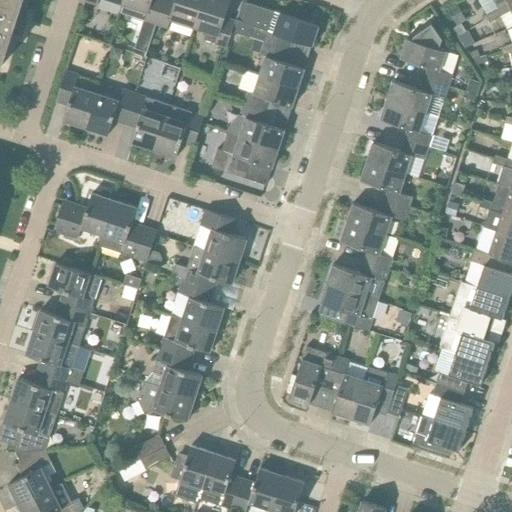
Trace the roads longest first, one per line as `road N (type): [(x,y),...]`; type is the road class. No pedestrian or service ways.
road 1 (residential): [(301,229),(251,378),(250,407),(273,433),(347,455)]
road 2 (residential): [(301,229),(58,152)]
road 3 (residential): [(371,12),(301,229)]
road 4 (residential): [(0,341),(58,152)]
road 5 (residential): [(30,131),(70,0)]
road 6 (residential): [(347,455),(476,494)]
